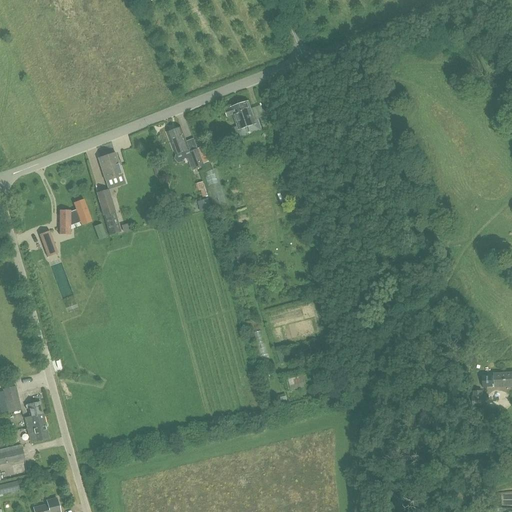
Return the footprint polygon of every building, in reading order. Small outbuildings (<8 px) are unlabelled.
[(233,115),(237,126),(233,127),(237,138),(262,130),(258,119),(255,120),(248,101),(230,107),(224,109),(227,117),(233,115)] [(259,118),(263,129),(268,128),(264,116),(259,118)] [(167,133),(173,146),(176,155),(189,150),(180,128),(167,133)] [(197,149),(203,164),(210,161),(204,146),(197,149)] [(189,152),(195,169),(203,166),(196,149),(189,152)] [(97,158),(105,180),(122,175),(115,152),(97,158)] [(159,165),(153,166),(155,176),(162,175),(159,165)] [(227,205),(216,168),(204,172),(214,208),(227,205)] [(203,182),(195,184),(197,191),(200,190),(202,197),(207,196),(203,182)] [(96,192),(100,208),(102,216),(104,215),(115,212),(108,189),(96,192)] [(201,212),(210,209),(207,199),(198,201),(201,212)] [(70,226),(70,221),(78,218),(80,222),(81,226),(92,222),(85,202),(73,203),(75,210),(71,212),(70,210),(59,210),(59,235),(70,235),(70,226)] [(104,215),(107,225),(109,235),(121,232),(115,212),(104,215)] [(58,253),(49,231),(39,235),(47,257),(58,253)] [(495,386),(495,387),(511,385),(511,373),(494,374),(494,375),(492,375),(492,374),(482,375),(482,387),(492,387),(492,386),(495,386)] [(8,413),(21,410),(15,385),(2,389),(8,413)] [(471,396),(472,407),(489,406),(488,394),(482,395),(482,390),(474,390),(474,396),(471,396)] [(277,397),(278,403),(286,401),(285,394),(277,397)] [(25,417),(27,428),(45,424),(42,413),(40,402),(25,406),(26,409),(29,409),(30,416),(25,417)] [(45,424),(27,428),(30,442),(48,438),(45,424)] [(0,464),(25,459),(21,445),(0,449),(0,464)] [(19,490),(17,481),(5,484),(7,493),(19,490)] [(58,511),(58,509),(59,509),(57,498),(47,501),(48,504),(33,508),(34,511),(58,511)]
